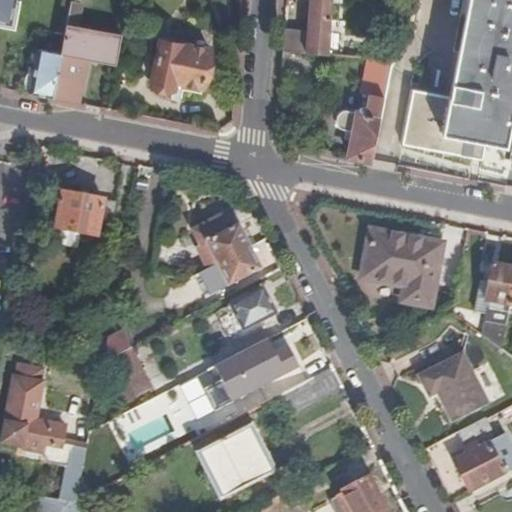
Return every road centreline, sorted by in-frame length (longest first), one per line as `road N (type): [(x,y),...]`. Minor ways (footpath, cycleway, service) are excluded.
road 1 (residential): [(433,511),(256,165)]
road 2 (residential): [(256,165),(0,117)]
road 3 (residential): [(511,216),(256,165)]
road 4 (residential): [(256,165),(270,0)]
